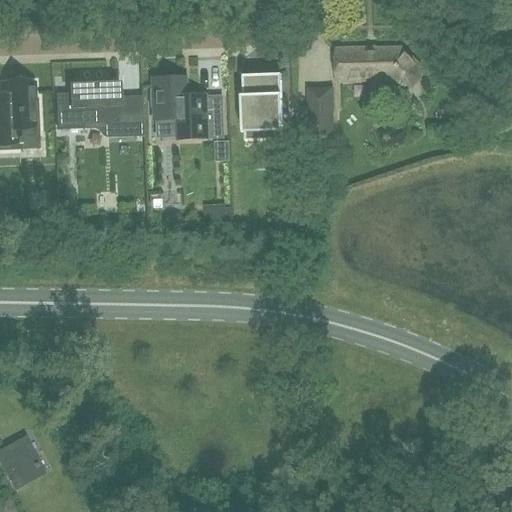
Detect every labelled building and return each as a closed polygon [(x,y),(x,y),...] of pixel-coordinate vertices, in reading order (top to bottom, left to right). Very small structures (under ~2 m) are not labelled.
[(411,87),(419,78),(419,66),(401,50),(337,51),(338,80),(390,79),(399,87),(411,87)] [(243,128),(247,128),(283,127),(281,75),(243,76),(244,97),(241,97),(243,128)] [(179,125),(179,135),(179,140),(224,139),(222,97),(208,98),(191,98),(191,96),(186,96),(185,78),(153,79),(154,91),(150,91),(150,108),(154,108),(155,125),(179,125)] [(121,98),(120,87),(120,86),(120,85),(120,84),(119,84),(119,83),(118,83),(117,83),(116,83),(106,83),(105,81),(79,82),(79,84),(69,85),(70,94),(56,95),(57,131),(84,130),(83,125),(118,124),(118,138),(134,138),(135,138),(135,119),(133,119),(133,120),(118,120),(118,104),(121,104),(121,98)] [(0,151),(21,150),(20,133),(39,132),(38,99),(35,99),(34,84),(22,84),(2,85),(2,99),(0,98),(0,151)] [(310,142),(333,141),(332,89),(309,90),(310,142)] [(0,464),(14,491),(45,475),(26,438),(0,451),(0,464)]
